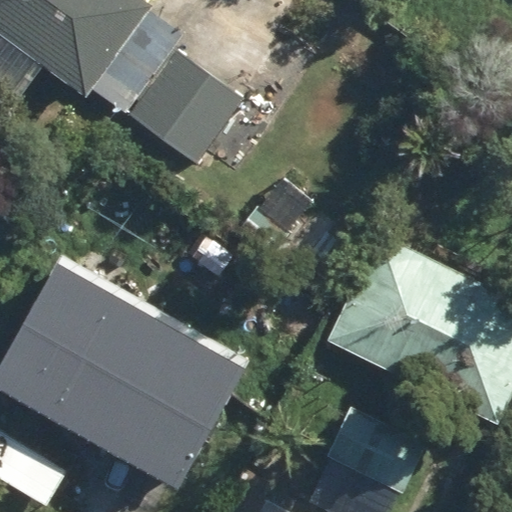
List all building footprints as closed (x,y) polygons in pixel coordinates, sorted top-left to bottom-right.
[(0,0),(0,7),(209,156),(254,91),(183,40),(191,29),(158,6),(162,0),(0,0)] [(0,181),(0,201),(2,205),(22,192),(12,174),(0,181)] [(338,330),(511,412),(511,275),(391,219),(338,330)] [(16,366),(205,467),(271,342),(82,241),(16,366)] [(313,494),(350,511),(390,511),(403,485),(411,488),(435,438),(357,402),(313,494)] [(0,464),(0,471),(56,504),(77,468),(18,434),(0,464)]
